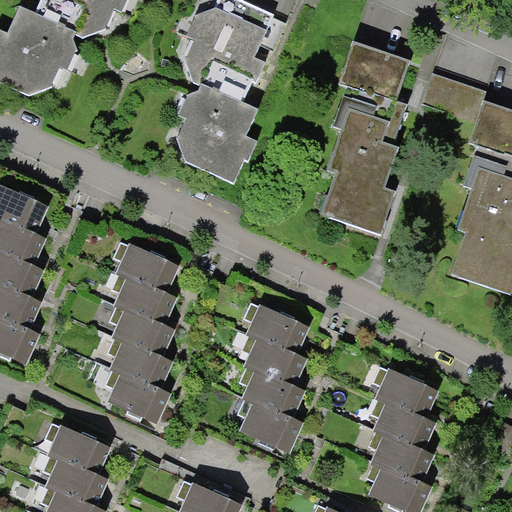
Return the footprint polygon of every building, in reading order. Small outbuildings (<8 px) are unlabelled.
[(41,0),(35,14),(20,10),(7,35),(0,33),(0,81),(3,80),(19,96),(51,91),(58,68),(67,72),(76,55),(75,38),(87,41),(110,29),(115,10),(124,12),(127,0),(41,0)] [(233,0),(218,0),(215,8),(194,18),(186,38),(195,45),(183,61),(197,90),(188,97),(180,119),(188,121),(177,142),(187,166),(233,186),(242,163),(247,165),(258,144),(247,140),(259,111),(243,102),(251,85),(255,87),(266,64),(256,59),(272,17),(233,0)] [(384,191),(397,151),(411,108),(396,103),(409,63),(352,43),(337,87),(347,91),(334,129),(340,131),(326,173),(335,176),(321,220),(381,239),(395,195),(384,191)] [(486,91),(433,73),(422,104),(475,122),(483,100),(486,91)] [(511,109),(483,100),(475,122),(468,144),(476,146),(463,184),(472,187),(458,229),(466,232),(452,275),(511,295),(511,290),(511,109)] [(47,208),(0,186),(0,219),(35,235),(47,208)] [(35,235),(0,219),(0,251),(32,266),(44,239),(35,235)] [(179,262),(129,240),(117,267),(167,289),(179,262)] [(32,266),(0,251),(0,283),(30,297),(42,271),(32,266)] [(177,295),(127,273),(115,300),(165,322),(177,295)] [(30,297),(0,283),(0,315),(27,328),(39,301),(30,297)] [(304,323),(255,301),(242,327),(292,350),(304,323)] [(175,327),(125,305),(113,332),(162,354),(175,327)] [(27,328),(0,315),(0,348),(27,361),(40,334),(27,328)] [(302,356),(253,333),(240,360),(290,383),(302,356)] [(173,360),(123,338),(111,365),(161,387),(173,360)] [(300,388),(250,365),(238,392),(287,415),(300,388)] [(171,392),(121,370),(109,397),(158,419),(171,392)] [(437,392),(387,370),(375,397),(424,419),(437,392)] [(298,421),(249,398),(236,425),(286,448),(298,421)] [(435,425),(385,403),(373,430),(422,452),(435,425)] [(109,449),(59,426),(47,454),(56,458),(96,476),(109,449)] [(432,457),(382,435),(370,462),(420,484),(432,457)] [(96,476),(56,458),(44,485),(54,489),(94,507),(106,480),(96,476)] [(420,511),(431,490),(381,468),(369,495),(407,511),(420,511)] [(239,511),(243,506),(193,484),(180,511),(183,511),(239,511)] [(94,507),(54,489),(43,511),(103,511),(104,511),(94,507)]
